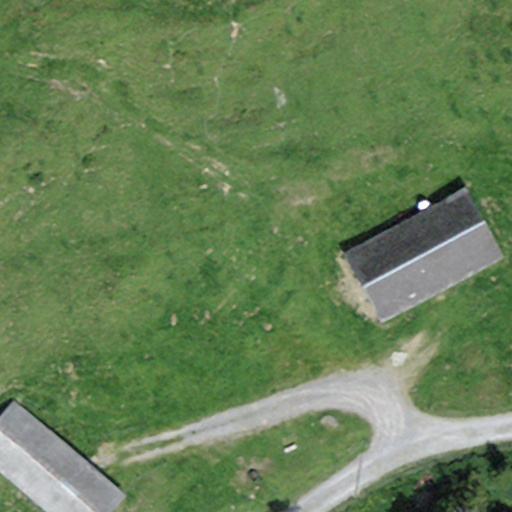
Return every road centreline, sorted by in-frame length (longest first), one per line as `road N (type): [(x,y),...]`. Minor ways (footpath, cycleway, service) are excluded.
road 1 (track): [(370,397),(286,339),(233,315),(196,313),(0,399)]
road 2 (track): [(189,436),(340,396),(370,397),(395,409),(424,445)]
road 3 (track): [(511,423),(377,461),(302,511)]
